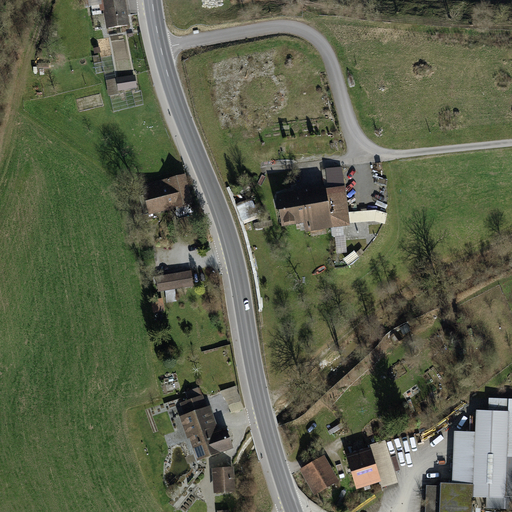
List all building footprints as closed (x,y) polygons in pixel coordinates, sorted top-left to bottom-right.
[(127,25),(123,0),(91,0),(93,11),(106,9),(109,28),(127,25)] [(133,77),(118,79),(120,89),(135,87),(133,77)] [(191,203),(183,175),(151,184),(151,187),(145,189),(146,195),(140,196),(144,215),(191,203)] [(347,212),(343,188),(302,195),(306,219),(308,230),(331,226),(330,215),(347,212)] [(283,223),(306,219),(302,195),(294,196),(293,192),(279,194),(283,223)] [(387,218),(387,208),(351,210),(351,220),(387,218)] [(190,271),(157,277),(159,291),(193,286),(190,271)] [(153,311),(161,310),(159,299),(152,301),(153,311)] [(403,339),(398,331),(390,337),(395,345),(403,339)] [(338,377),(341,381),(347,376),(343,372),(338,377)] [(236,387),(220,392),(229,405),(232,412),(245,408),(242,401),(240,401),(236,387)] [(201,397),(183,403),(187,415),(185,416),(200,458),(230,447),(224,431),(215,434),(201,397)] [(511,399),(489,398),(488,411),(509,411),(507,454),(511,454),(511,399)] [(511,508),(511,454),(507,454),(509,411),(488,411),(477,410),(476,432),(474,484),(452,483),(441,483),(441,486),(426,485),(425,511),(472,511),(473,504),(475,504),(475,501),(473,501),(473,497),(487,497),(486,508),(511,508)] [(454,431),(452,483),(474,484),(476,432),(454,431)] [(369,446),(370,450),(379,480),(380,483),(392,480),(381,443),(369,446)] [(357,453),(349,456),(352,468),(351,469),(352,472),(353,472),(358,486),(379,480),(370,450),(357,454),(357,453)] [(324,456),(301,469),(315,494),(338,480),(324,456)] [(231,470),(216,471),(217,490),(232,489),(231,470)]
